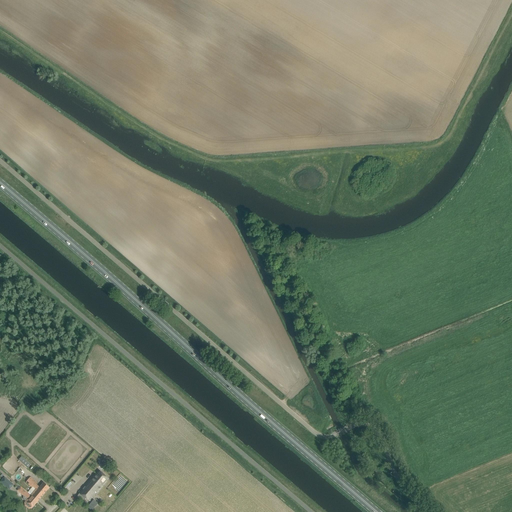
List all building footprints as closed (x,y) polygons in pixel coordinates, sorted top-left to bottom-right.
[(109,478),(103,473),(99,470),(76,497),(86,506),(109,478)] [(76,475),(65,487),(69,490),(80,478),(76,475)] [(4,476),(0,481),(10,489),(14,484),(4,476)] [(49,487),(46,484),(43,482),(39,487),(36,484),(37,483),(30,477),(26,482),(32,487),(29,491),(32,494),(31,495),(38,501),(49,487)] [(31,495),(21,487),(16,483),(13,486),(18,490),(24,495),(23,497),(23,498),(23,499),(24,500),(25,501),(33,507),(38,501),(31,495)] [(93,511),(99,503),(95,499),(89,507),(93,511)]
